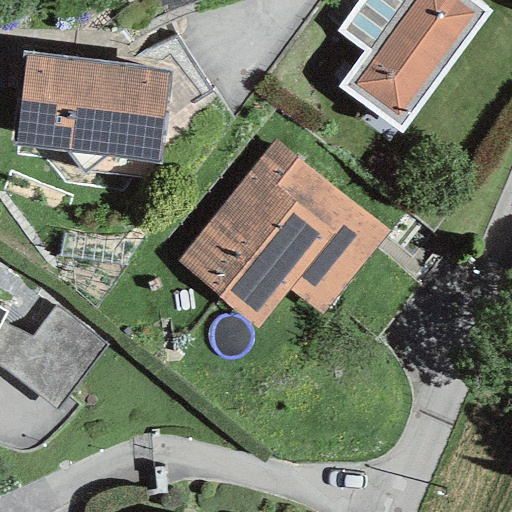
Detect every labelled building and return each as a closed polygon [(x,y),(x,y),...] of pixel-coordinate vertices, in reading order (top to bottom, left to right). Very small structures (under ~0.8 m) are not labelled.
[(24,0),(0,0),(0,17),(23,20),(24,0)] [(362,52),(336,87),(399,133),(491,11),(476,0),(357,0),(334,31),(362,52)] [(26,51),(14,146),(65,153),(80,172),(148,180),(150,163),(160,164),(172,69),(26,51)] [(274,139),(175,262),(257,328),(289,289),(321,315),(389,231),(274,139)] [(29,337),(0,322),(0,370),(54,410),(106,347),(54,306),(29,337)]
